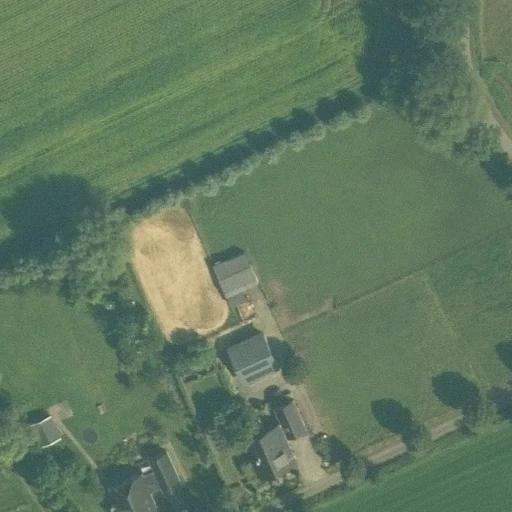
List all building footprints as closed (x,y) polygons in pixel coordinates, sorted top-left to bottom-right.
[(232,304),(248,296),(241,282),(257,274),(245,248),(212,263),(232,304)] [(249,320),(220,328),(223,341),(253,332),(249,320)] [(243,384),(279,368),(262,330),(226,346),(243,384)] [(258,476),(294,460),(284,437),(305,427),(293,400),(275,408),(281,422),(249,436),(258,456),(251,460),(258,476)] [(30,413),(35,442),(58,438),(53,409),(30,413)] [(179,482),(165,451),(149,458),(154,469),(141,475),(140,473),(110,486),(121,511),(157,511),(148,492),(161,486),(163,490),(179,482)]
